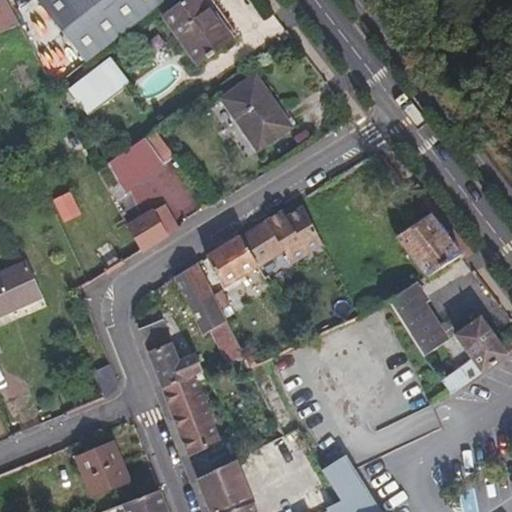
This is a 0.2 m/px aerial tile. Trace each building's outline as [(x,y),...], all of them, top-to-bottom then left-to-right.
[(0,0),(0,26),(15,21),(4,0),(0,0)] [(156,0),(38,0),(82,57),(156,0)] [(177,0),(159,13),(192,61),(234,33),(211,0),(177,0)] [(125,81),(106,54),(99,60),(119,86),(125,81)] [(83,113),(119,86),(99,60),(63,87),(83,113)] [(250,72),(216,95),(252,146),(286,122),(250,72)] [(140,132),(102,157),(121,186),(159,160),(140,132)] [(70,192),(53,200),(64,223),(81,215),(70,192)] [(457,252),(415,199),(398,211),(408,225),(394,235),(423,275),(457,252)] [(136,249),(172,226),(157,201),(122,222),(136,249)] [(318,241),(300,205),(284,214),(281,209),(237,236),(255,264),(261,275),(318,241)] [(255,264),(237,236),(202,257),(219,286),(255,264)] [(37,292),(22,258),(0,267),(0,279),(11,304),(37,292)] [(309,261),(289,273),(301,294),(322,282),(309,261)] [(241,357),(193,263),(171,277),(198,329),(206,326),(222,358),(228,355),(231,361),(241,357)] [(366,267),(358,271),(363,282),(371,277),(366,267)] [(0,308),(11,304),(0,279),(0,308)] [(444,334),(422,303),(425,300),(413,282),(396,292),(387,299),(385,300),(420,352),(444,334)] [(396,292),(392,287),(383,293),(387,299),(396,292)] [(501,351),(477,316),(451,333),(467,356),(438,377),(446,390),(501,351)] [(189,375),(182,357),(166,362),(149,321),(135,326),(159,387),(181,378),(189,375)] [(113,378),(104,359),(87,365),(95,385),(113,378)] [(107,391),(113,378),(95,385),(99,395),(107,391)] [(213,438),(181,378),(159,387),(185,452),(213,438)] [(431,407),(377,429),(385,448),(439,427),(431,407)] [(110,440),(73,455),(88,493),(125,477),(110,440)] [(253,511),(233,455),(225,459),(244,511),(253,511)] [(244,511),(225,459),(194,475),(208,511),(244,511)] [(163,511),(154,488),(90,511),(116,511),(121,510),(122,511),(163,511)]
